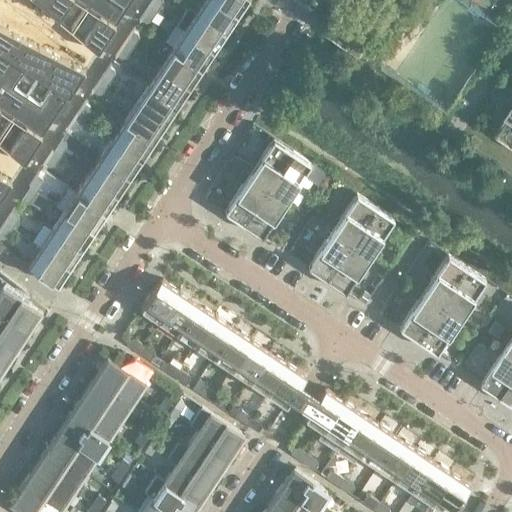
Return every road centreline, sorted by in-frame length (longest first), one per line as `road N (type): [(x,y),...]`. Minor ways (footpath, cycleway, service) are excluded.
road 1 (residential): [(0,460),(160,219)]
road 2 (residential): [(160,219),(308,0)]
road 3 (residential): [(342,340),(160,219)]
road 4 (unclassified): [(342,340),(229,511)]
road 5 (residential): [(511,454),(342,340)]
